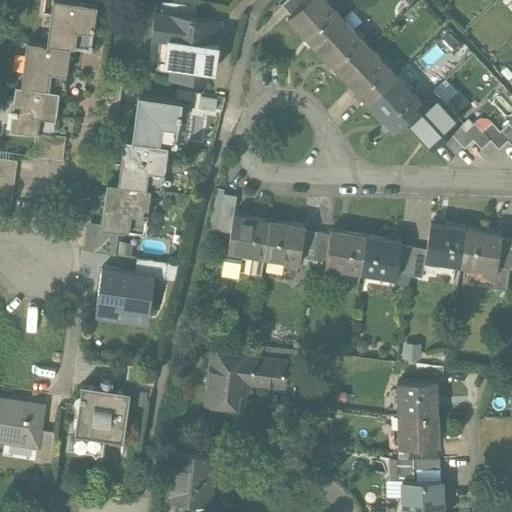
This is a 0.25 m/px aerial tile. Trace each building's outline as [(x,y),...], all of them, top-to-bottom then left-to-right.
[(96,4),(65,0),(52,0),(46,43),(70,47),(90,49),(96,4)] [(286,0),(281,5),(290,15),(306,0),(286,0)] [(343,19),(325,0),(306,0),(290,15),(287,18),(313,47),(343,19)] [(161,12),(155,11),(151,38),(159,39),(156,63),(170,65),(207,70),(215,71),(222,20),(195,17),(196,7),(162,2),(161,12)] [(369,47),(343,19),(313,47),(340,74),(369,47)] [(449,34),(441,43),(452,53),(460,44),(449,34)] [(46,43),(27,40),(20,86),(59,91),(64,92),(70,47),(46,43)] [(395,75),(369,47),(340,74),(366,102),(395,75)] [(207,70),(170,65),(169,78),(206,83),(207,70)] [(395,75),(366,102),(392,131),(404,120),(404,119),(422,102),(421,102),(395,75)] [(20,86),(16,85),(9,131),(41,135),(53,137),(59,91),(20,86)] [(433,91),(421,102),(422,102),(404,119),(404,120),(431,148),(448,131),(458,123),(460,120),(433,91)] [(182,102),(138,96),(132,141),(168,146),(175,147),(182,102)] [(466,131),(458,123),(448,131),(463,147),(464,149),(474,141),(474,140),(466,131)] [(483,132),(475,123),(466,131),(474,140),(474,141),(481,149),(491,141),(483,132)] [(500,132),(492,123),(483,132),(491,141),(498,150),(508,141),(500,132)] [(511,127),(509,124),(500,132),(508,141),(511,146),(511,127)] [(448,131),(440,140),(454,155),(463,147),(448,131)] [(53,137),(41,135),(38,159),(50,161),(53,137)] [(65,139),(53,137),(50,161),(62,163),(65,139)] [(132,141),(124,140),(118,186),(149,190),(161,192),(168,146),(132,141)] [(17,162),(0,159),(0,172),(15,175),(17,162)] [(15,175),(0,172),(0,184),(13,186),(15,175)] [(13,186),(0,184),(0,196),(11,198),(13,186)] [(118,186),(109,184),(105,208),(103,208),(101,225),(119,228),(142,231),(144,218),(147,218),(148,213),(145,213),(149,190),(118,186)] [(235,197),(222,195),(215,230),(230,232),(233,214),(235,197)] [(11,198),(0,196),(0,208),(10,210),(11,198)] [(269,220),(233,214),(230,232),(227,251),(228,251),(227,256),(228,256),(227,257),(240,258),(238,270),(239,270),(260,274),(263,257),(269,220)] [(304,225),(269,220),(263,257),(299,262),(299,257),(304,229),(304,225)] [(466,228),(430,222),(425,248),(424,260),(460,265),(466,228)] [(101,225),(86,223),(84,238),(117,242),(119,228),(101,225)] [(501,234),(466,228),(460,265),(495,271),(500,239),(501,234)] [(317,231),(304,229),(299,257),(312,259),(317,231)] [(365,235),(330,229),(329,233),(325,261),(324,266),(360,271),(365,235)] [(329,233),(317,231),(312,259),(325,261),(329,233)] [(401,240),(365,235),(360,271),(395,277),(396,272),(400,244),(401,240)] [(117,242),(84,238),(82,251),(131,257),(133,244),(117,242)] [(511,245),(511,240),(500,239),(495,271),(492,288),(505,290),(509,268),(511,245)] [(413,246),(400,244),(396,272),(409,274),(413,246)] [(425,248),(413,246),(409,274),(421,276),(424,260),(425,248)] [(177,264),(143,259),(140,275),(153,276),(153,277),(175,280),(177,264)] [(140,275),(102,269),(96,311),(116,314),(118,303),(149,308),(153,277),(153,276),(140,275)] [(284,359),(274,358),(271,383),(295,385),(298,349),(285,348),(284,359)] [(274,357),(212,350),(206,401),(226,403),(228,389),(245,390),(246,380),(271,383),(274,358),(274,357)] [(442,366),(415,363),(416,379),(435,378),(435,379),(442,379),(442,366)] [(157,369),(128,365),(126,380),(153,383),(157,369)] [(416,379),(398,380),(398,400),(399,400),(400,411),(399,411),(399,412),(436,410),(435,379),(435,378),(416,379)] [(100,387),(81,384),(79,397),(77,397),(75,398),(74,400),(73,402),(73,404),(74,406),(75,407),(78,408),(74,431),(69,431),(66,450),(93,454),(95,458),(99,455),(104,456),(107,436),(122,438),(129,391),(110,388),(111,381),(101,379),(100,387)] [(42,405),(0,399),(0,439),(36,444),(37,444),(39,428),(42,405)] [(399,412),(397,412),(398,445),(408,445),(433,444),(438,444),(436,410),(399,412)] [(55,430),(39,428),(37,444),(36,444),(34,460),(50,462),(55,430)] [(250,442),(227,440),(224,464),(248,466),(250,442)] [(433,444),(408,445),(408,457),(411,457),(433,456),(433,444)] [(214,457),(173,452),(167,498),(188,500),(189,504),(192,507),(196,508),(200,508),(203,506),(206,503),(209,503),(214,457)] [(433,456),(411,457),(412,479),(440,478),(439,456),(433,456)] [(412,479),(402,479),(402,511),(442,511),(441,478),(440,478),(412,479)]
